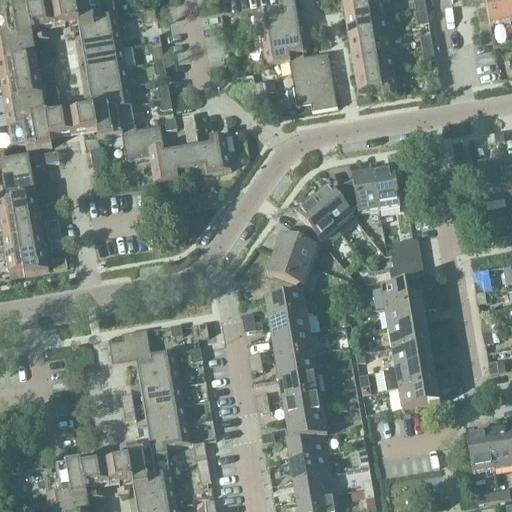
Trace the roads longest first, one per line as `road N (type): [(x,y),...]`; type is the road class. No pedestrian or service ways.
road 1 (residential): [(511,411),(475,417),(430,125)]
road 2 (residential): [(207,266),(245,511)]
road 3 (residential): [(289,160),(206,104),(189,0)]
road 4 (residential): [(430,125),(322,141),(289,160)]
road 5 (residential): [(289,160),(207,266)]
road 6 (residential): [(92,297),(76,167)]
road 7 (residential): [(207,266),(181,285),(92,297)]
